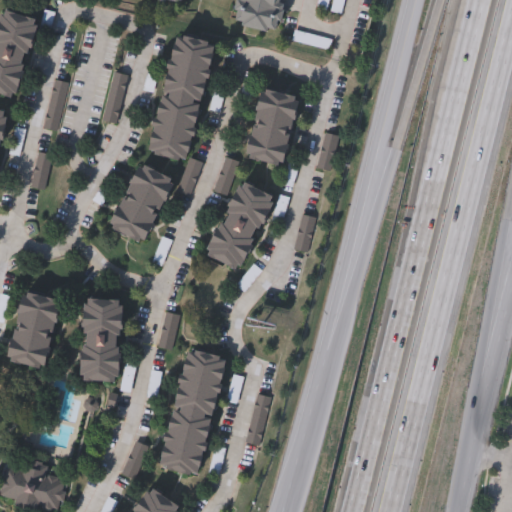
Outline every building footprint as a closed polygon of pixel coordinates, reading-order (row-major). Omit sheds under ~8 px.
[(284,0),(279,34),(236,28),(240,0),(244,1),(244,0),(284,0)] [(346,0),(335,0),(335,14),(346,14),(346,0)] [(0,12),(35,21),(15,101),(0,97),(0,12)] [(149,147),(174,28),(215,36),(190,156),(149,147)] [(330,52),(293,42),(296,32),(333,42),(330,52)] [(129,77),(118,126),(103,123),(114,74),(129,77)] [(70,85),(59,134),(45,131),(55,82),(70,85)] [(282,162),(244,154),(259,84),(297,93),(282,162)] [(332,169),(318,166),(326,131),(339,134),(332,169)] [(53,156),(48,192),(33,190),(38,154),(53,156)] [(110,224),(140,158),(177,175),(147,241),(110,224)] [(207,252),(240,177),(275,192),(242,267),(207,252)] [(309,253),(294,250),(302,215),(316,218),(309,253)] [(25,289),(63,299),(46,368),(7,358),(25,289)] [(80,377),(84,295),(123,297),(118,379),(80,377)] [(159,465),(187,345),(227,354),(200,474),(159,465)] [(247,379),(239,405),(229,402),(237,376),(247,379)] [(249,444),(258,396),(274,399),(264,447),(249,444)] [(226,450),(224,476),(214,475),(216,449),(226,450)] [(60,511),(52,511),(13,502),(14,498),(0,495),(9,458),(50,468),(48,478),(68,483),(60,511)] [(183,506),(179,511),(132,511),(151,484),(183,506)]
